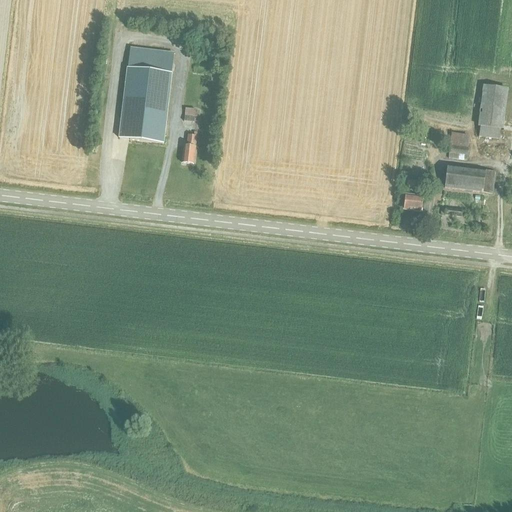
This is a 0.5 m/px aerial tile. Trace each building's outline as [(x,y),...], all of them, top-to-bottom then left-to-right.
[(130,49),(128,69),(118,139),(162,145),(174,55),(130,49)] [(479,138),(499,140),(506,90),(485,88),(479,138)] [(196,110),(185,109),(184,122),(195,123),(196,110)] [(449,160),(468,162),(471,137),(452,135),(449,160)] [(181,164),(193,166),(197,136),(188,136),(187,147),(184,146),(181,164)] [(445,190),(493,195),(496,173),(448,168),(445,190)] [(405,212),(422,214),(424,198),(407,196),(405,212)] [(463,205),(464,198),(449,196),(448,203),(463,205)] [(442,216),(462,219),(463,212),(443,210),(442,216)]
